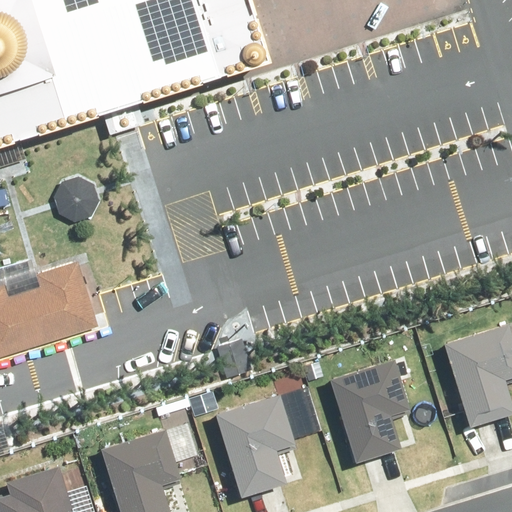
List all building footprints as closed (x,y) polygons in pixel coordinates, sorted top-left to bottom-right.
[(0,0),(0,136),(132,99),(253,64),(234,0),(0,0)] [(51,198),(57,213),(73,221),(90,215),(98,198),(92,183),(76,175),(59,181),(51,198)] [(78,264),(0,287),(0,359),(98,330),(78,264)] [(437,353),(464,439),(511,424),(511,398),(508,387),(511,385),(511,335),(510,330),(437,353)] [(239,336),(213,344),(224,380),(251,371),(239,336)] [(324,389),(350,474),(401,458),(391,426),(412,420),(396,367),(324,389)] [(207,423),(234,508),(287,492),(275,453),(293,448),(278,401),(207,423)] [(92,454),(109,511),(167,511),(161,491),(179,485),(163,433),(92,454)] [(0,488),(0,511),(68,511),(56,472),(0,488)]
